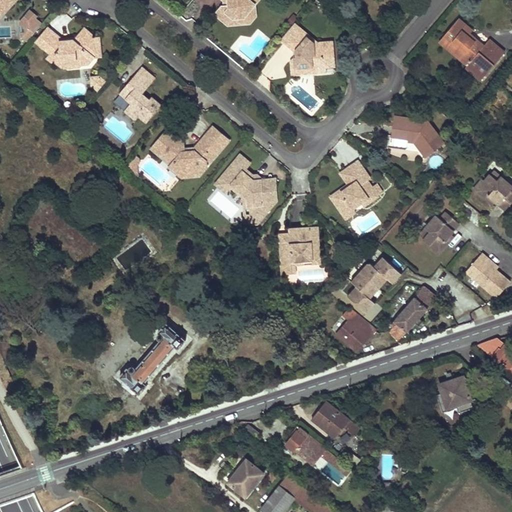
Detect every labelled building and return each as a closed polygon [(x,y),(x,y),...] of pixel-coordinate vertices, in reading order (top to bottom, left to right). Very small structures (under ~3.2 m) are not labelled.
[(0,0),(0,18),(16,0),(0,0)] [(220,0),(224,2),(226,2),(227,9),(224,10),(222,10),(218,14),(218,19),(227,26),(233,19),(255,17),(254,6),(259,0),(220,0)] [(18,37),(26,43),(43,23),(28,11),(17,25),(24,30),(18,37)] [(255,17),(233,19),(227,26),(249,24),(255,17)] [(472,31),(458,20),(439,42),(467,66),(466,68),(481,81),(504,53),(489,40),(483,47),(469,35),(472,31)] [(295,23),(280,40),(293,50),(297,50),(298,56),(293,57),(290,61),(290,68),(312,66),(312,73),(326,72),(325,67),(335,66),(332,40),(317,41),(316,41),(314,42),(306,36),(306,33),(307,33),(295,23)] [(65,46),(60,45),(61,40),(49,30),(37,44),(50,55),(46,60),(51,64),(56,63),(61,67),(66,61),(74,61),(81,65),(87,65),(92,59),(101,57),(99,39),(92,40),(92,36),(84,29),(73,42),(71,40),(68,41),(65,43),(65,46)] [(317,41),(307,33),(306,33),(306,36),(314,42),(316,41),(317,41)] [(66,61),(61,67),(66,72),(84,70),(87,65),(81,65),(74,61),(66,61)] [(312,66),(290,68),(291,75),(312,73),(312,66)] [(145,125),(161,106),(153,98),(150,101),(143,94),(155,79),(143,68),(132,81),(135,84),(130,90),(127,87),(120,95),(133,106),(128,111),(136,117),(145,125)] [(92,86),(98,91),(105,82),(99,77),(91,78),(92,86)] [(132,81),(127,87),(130,90),(135,84),(132,81)] [(136,117),(128,111),(125,115),(133,121),(136,117)] [(424,120),(391,116),(388,137),(406,139),(414,140),(425,154),(442,142),(424,120)] [(212,128),(207,135),(217,143),(222,137),(212,128)] [(213,161),(229,142),(222,137),(217,143),(207,135),(194,149),(189,150),(189,153),(183,154),(183,150),(183,142),(169,130),(153,149),(172,165),(169,169),(179,177),(185,170),(205,169),(206,162),(213,161)] [(414,140),(406,139),(406,143),(413,144),(423,156),(425,154),(414,140)] [(250,163),(240,155),(221,178),(231,187),(234,184),(247,195),(247,206),(251,206),(252,217),(249,218),(249,225),(258,224),(264,218),(264,215),(264,214),(265,214),(268,214),(277,202),(275,187),(262,188),(262,180),(254,181),(243,171),(246,168),(250,163)] [(339,172),(347,184),(344,187),(345,189),(352,184),(346,174),(360,163),(357,160),(339,172)] [(330,196),(341,213),(360,200),(362,203),(364,206),(378,196),(367,180),(370,178),(360,163),(346,174),(352,184),(345,189),(344,187),(330,196)] [(258,175),(254,175),(246,168),(243,171),(254,181),(262,180),(261,178),(258,175)] [(185,170),(179,177),(181,180),(198,178),(205,169),(185,170)] [(496,180),(499,176),(493,170),(489,174),(496,180)] [(496,180),(489,174),(483,181),(476,190),(486,198),(488,196),(494,201),(505,210),(511,202),(511,192),(510,191),(504,186),(507,182),(499,176),(496,180)] [(216,184),(227,193),(231,187),(221,178),(216,184)] [(481,178),(473,187),(476,190),(483,181),(481,178)] [(262,188),(275,187),(275,179),(262,180),(262,188)] [(243,206),(245,218),(249,218),(252,217),(251,206),(247,206),(247,195),(234,184),(231,187),(242,196),(243,206)] [(355,212),(353,209),(362,203),(360,200),(341,213),(346,219),(355,212)] [(457,222),(444,211),(438,218),(433,224),(429,221),(422,228),(427,231),(421,238),(427,243),(438,252),(446,241),(443,239),(448,233),(457,222)] [(433,224),(438,218),(434,214),(429,221),(433,224)] [(317,227),(309,228),(312,263),(292,265),(293,276),(297,276),(296,268),(321,266),(317,227)] [(288,236),(277,237),(281,277),(293,276),(292,265),(312,263),(309,228),(300,229),(301,234),(288,236)] [(427,231),(422,228),(417,234),(421,238),(427,231)] [(425,246),(435,255),(438,252),(427,243),(425,246)] [(382,256),(373,266),(387,278),(392,283),(401,273),(382,256)] [(496,273),(487,265),(489,262),(482,256),(466,275),(497,301),(510,285),(496,273)] [(498,271),(489,262),(487,265),(496,273),(498,271)] [(367,263),(359,271),(379,288),(387,278),(373,266),(370,263),(367,263)] [(351,281),(356,286),(370,298),(379,288),(359,271),(351,281)] [(347,296),(366,312),(375,302),(370,298),(356,286),(347,296)] [(393,325),(387,332),(388,333),(398,340),(406,330),(407,331),(435,297),(422,286),(391,323),(393,325)] [(450,317),(458,312),(454,305),(446,310),(450,317)] [(349,320),(337,334),(357,351),(375,330),(352,311),(351,313),(350,314),(347,311),(344,316),(349,320)] [(127,368),(119,378),(138,394),(147,385),(146,384),(147,383),(148,382),(148,380),(146,378),(170,351),(172,352),(174,352),(176,350),(177,349),(178,348),(179,349),(186,340),(166,323),(159,331),(159,332),(159,333),(157,335),(157,337),(158,339),(159,341),(136,368),(134,367),(132,367),(130,368),(128,369),(127,368)] [(478,345),(506,367),(505,369),(511,373),(511,350),(497,339),(478,345)] [(439,384),(447,408),(454,406),(455,408),(457,408),(457,409),(459,410),(462,410),(463,409),(464,407),(464,405),(466,404),(465,402),(472,400),(464,375),(453,379),(448,381),(439,384)] [(506,406),(494,396),(485,408),(497,418),(506,406)] [(326,401),(312,419),(336,438),(345,427),(351,420),(326,401)] [(360,427),(351,420),(345,427),(354,435),(360,427)] [(259,432),(248,424),(243,431),(253,440),(259,432)] [(310,434),(300,427),(286,444),(313,465),(322,455),(327,449),(309,435),(310,434)] [(352,469),(327,448),(327,449),(322,455),(347,475),(352,469)] [(228,483),(246,497),(264,473),(246,459),(228,483)] [(332,511),(333,511),(287,474),(261,509),(265,511),(283,511),(295,497),(313,511),(332,511)] [(389,496),(380,490),(376,495),(384,502),(389,496)]
